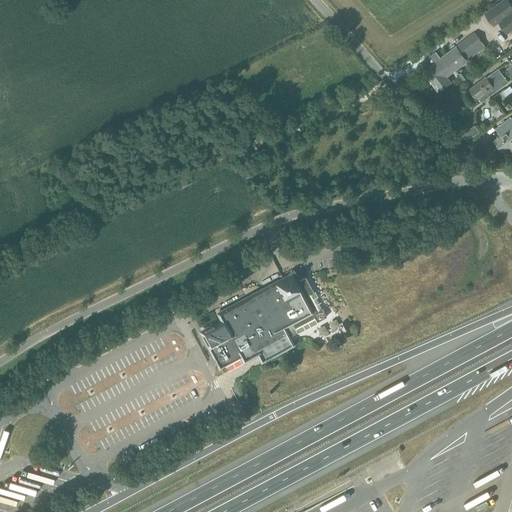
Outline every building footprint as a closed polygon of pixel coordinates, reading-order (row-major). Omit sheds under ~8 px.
[(511,35),(511,0),(500,0),(485,10),(494,24),(499,21),(507,33),(508,32),(510,37),(511,35)] [(498,50),(490,38),(482,28),(457,47),(464,56),(483,43),(491,54),(498,50)] [(464,56),(457,47),(446,55),(455,68),(456,68),(467,61),(464,56)] [(446,76),(456,68),(455,68),(446,55),(436,63),(435,62),(420,73),(427,82),(431,80),(439,91),(450,83),(446,76)] [(481,102),(504,85),(501,81),(505,78),(498,68),(469,89),(476,99),(478,98),(481,102)] [(511,86),(502,92),(511,105),(511,86)] [(467,102),(472,110),(476,107),(471,99),(467,102)] [(511,119),(510,117),(500,125),(505,132),(503,134),(502,132),(500,134),(501,136),(495,141),(503,153),(509,148),(511,151),(511,119)] [(420,168),(430,163),(426,158),(417,162),(420,168)] [(298,282),(294,274),(292,271),(287,274),(289,277),(220,314),(223,321),(202,332),(222,368),(224,372),(260,353),(264,359),(284,348),(292,344),(288,337),(327,316),(306,277),(298,282)] [(241,366),(226,374),(228,379),(243,372),(241,366)] [(55,486),(57,480),(29,471),(28,477),(55,486)]
